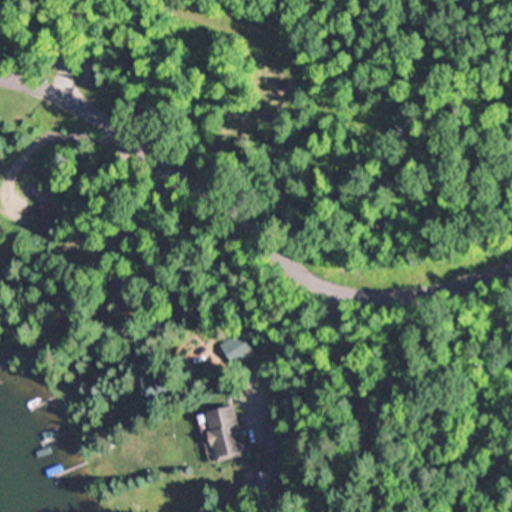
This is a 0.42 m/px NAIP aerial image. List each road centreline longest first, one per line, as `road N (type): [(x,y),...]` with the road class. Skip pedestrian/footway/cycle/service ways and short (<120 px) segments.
road 1 (residential): [(0,78),(81,110),(174,165),(306,278),(336,292),(404,301),(511,267)]
road 2 (residential): [(260,237),(307,86),(197,3),(89,1)]
road 3 (residential): [(292,264),(200,370),(186,425)]
